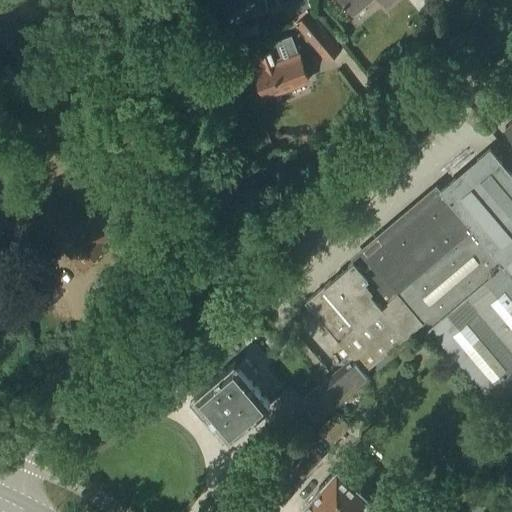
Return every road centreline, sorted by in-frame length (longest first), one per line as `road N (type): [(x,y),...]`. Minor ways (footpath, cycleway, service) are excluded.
road 1 (residential): [(0,481),(32,433),(253,243)]
road 2 (residential): [(253,243),(511,25)]
road 3 (residential): [(253,243),(228,211),(155,0)]
